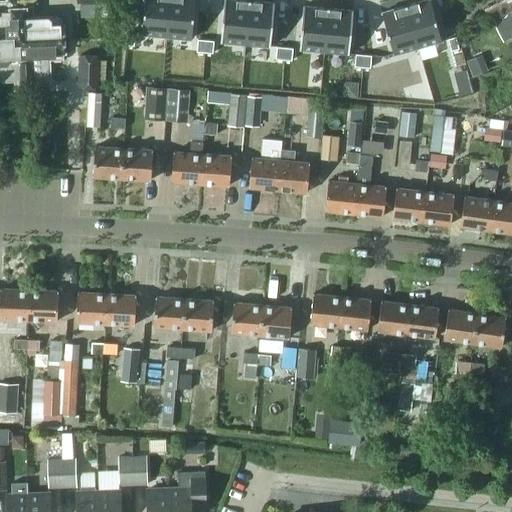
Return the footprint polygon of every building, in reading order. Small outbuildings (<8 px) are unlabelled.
[(33,26),(32,17),(34,17),(33,0),(21,1),(21,8),(22,28),(23,28),(23,42),(65,40),(65,25),(33,26)] [(145,0),(143,34),(168,36),(170,0),(145,0)] [(170,0),(168,36),(193,38),(195,0),(170,0)] [(225,0),(222,41),(247,42),(250,0),(225,0)] [(256,0),(250,0),(247,42),(272,44),(275,1),(256,0)] [(431,0),(426,0),(407,6),(419,47),(443,40),(431,0)] [(511,10),(511,0),(501,0),(485,9),(492,21),(511,10)] [(22,28),(21,8),(21,1),(0,1),(0,45),(21,45),(22,42),(23,42),(23,28),(22,28)] [(304,6),(301,49),(325,51),(329,8),(304,6)] [(407,6),(383,12),(395,54),(419,47),(407,6)] [(329,8),(325,51),(350,53),(354,10),(329,8)] [(511,13),(495,22),(504,42),(511,37),(511,13)] [(128,31),(127,44),(135,44),(136,32),(128,31)] [(457,36),(449,38),(452,50),(460,48),(457,36)] [(199,38),(198,51),(206,51),(207,39),(199,38)] [(207,39),(206,51),(215,52),(216,39),(207,39)] [(35,75),(35,83),(51,83),(50,59),(63,59),(63,53),(66,53),(65,40),(23,42),(22,42),(21,45),(19,48),(20,65),(19,64),(19,68),(24,68),(24,75),(35,75)] [(21,45),(0,45),(0,64),(2,64),(3,80),(16,79),(17,93),(36,93),(35,83),(35,75),(24,75),(24,68),(19,68),(19,64),(20,65),(19,48),(21,45)] [(278,46),(277,58),(285,59),(286,46),(278,46)] [(286,46),(285,59),(294,59),(295,47),(286,46)] [(357,54),(356,66),(364,67),(365,54),(357,54)] [(365,54),(364,67),(372,67),(373,55),(365,54)] [(78,87),(100,87),(100,55),(79,55),(78,87)] [(145,119),(166,120),(168,88),(147,87),(145,119)] [(190,90),(169,88),(167,120),(188,122),(190,90)] [(102,93),(89,92),(87,127),(100,127),(102,93)] [(247,95),(231,94),(228,125),(244,127),(247,95)] [(245,125),(259,127),(262,97),(248,96),(245,125)] [(306,136),(322,138),(325,105),(309,104),(306,136)] [(421,135),(432,135),(433,115),(423,114),(423,113),(400,111),(399,123),(422,124),(421,135)] [(430,151),(440,152),(445,115),(435,114),(430,151)] [(126,117),(113,117),(113,128),(126,129),(126,117)] [(348,145),(361,146),(363,122),(350,121),(348,145)] [(375,132),(388,133),(389,122),(377,121),(375,132)] [(205,134),(217,135),(218,124),(206,123),(205,134)] [(511,130),(507,130),(504,129),(503,142),(502,145),(511,146),(511,130)] [(502,145),(504,132),(486,130),(484,143),(502,145)] [(341,157),(341,134),(325,133),(325,157),(341,157)] [(281,160),(283,140),(263,138),(261,158),(253,157),(250,188),(279,191),(282,160),(281,160)] [(203,154),(204,141),(192,140),(191,153),(174,152),(172,181),(201,183),(203,154)] [(123,178),(125,148),(96,146),(94,176),(123,178)] [(125,148),(123,178),(153,180),(155,150),(125,148)] [(360,153),(348,152),(346,162),(359,164),(360,153)] [(203,154),(201,183),(231,186),(233,156),(203,154)] [(447,155),(431,154),(429,166),(445,168),(447,155)] [(384,217),(387,186),(370,185),(373,156),(361,155),(358,183),(355,214),(384,217)] [(282,160),(279,191),(308,193),(311,163),(282,160)] [(429,161),(416,160),(415,170),(428,172),(429,161)] [(484,179),(497,181),(498,170),(486,168),(484,179)] [(355,214),(358,183),(329,181),(326,211),(355,214)] [(423,222),(427,191),(398,188),(394,218),(423,222)] [(427,191),(423,222),(451,225),(455,195),(427,191)] [(490,230),(494,200),(465,196),(461,226),(490,230)] [(511,202),(494,200),(490,230),(511,233),(511,202)] [(0,318),(28,320),(30,290),(1,289),(0,306),(0,318)] [(30,290),(28,320),(57,321),(59,291),(30,290)] [(106,323),(108,293),(78,292),(77,322),(106,323)] [(108,293),(106,323),(135,325),(137,295),(108,293)] [(340,327),(343,297),(314,294),(311,324),(340,327)] [(184,329),(186,299),(156,296),(154,326),(184,329)] [(343,297),(340,327),(369,330),(372,300),(343,297)] [(186,299),(184,329),(212,331),(214,301),(186,299)] [(406,334),(410,304),(381,301),(377,331),(406,334)] [(261,335),(263,305),(234,302),(232,332),(261,335)] [(410,304),(406,334),(435,337),(439,308),(410,304)] [(263,305),(261,335),(290,337),(292,307),(263,305)] [(473,343),(477,313),(449,309),(444,339),(473,343)] [(477,313),(473,343),(502,347),(506,317),(477,313)] [(27,349),(28,339),(15,338),(14,349),(27,349)] [(28,339),(27,349),(40,350),(40,340),(28,339)] [(104,353),(105,343),(92,342),(92,352),(104,353)] [(65,357),(78,358),(79,344),(66,343),(65,357)] [(105,343),(104,353),(117,354),(118,343),(105,343)] [(336,357),(337,346),(324,344),(323,355),(336,357)] [(337,346),(336,357),(348,358),(349,347),(337,346)] [(140,349),(124,347),(121,379),(137,381),(140,349)] [(181,359),(182,348),(169,347),(168,358),(181,359)] [(295,368),(297,348),(284,347),(283,367),(295,368)] [(182,348),(181,359),(195,360),(195,349),(182,348)] [(314,378),(317,349),(299,348),(297,376),(314,378)] [(403,364),(404,353),(391,352),(390,362),(403,364)] [(245,362),(258,363),(258,354),(246,353),(245,362)] [(404,353),(403,364),(416,366),(417,355),(404,353)] [(263,366),(270,367),(271,355),(258,354),(258,363),(258,366),(263,366)] [(62,414),(76,414),(78,358),(65,357),(65,360),(62,414)] [(93,357),(83,357),(83,367),(92,367),(93,357)] [(178,360),(167,359),(162,425),(173,426),(178,360)] [(62,414),(65,360),(49,360),(49,380),(45,380),(44,402),(32,402),(31,425),(62,426),(62,424),(62,414)] [(469,373),(470,362),(458,360),(456,371),(469,373)] [(258,366),(258,363),(245,362),(244,377),(257,378),(258,366)] [(470,362),(469,373),(482,375),(484,363),(470,362)] [(416,366),(403,364),(402,378),(417,380),(418,366),(416,366)] [(191,389),(192,376),(180,375),(179,388),(191,389)] [(411,411),(415,384),(402,382),(399,409),(411,411)] [(434,384),(433,384),(426,383),(422,382),(420,401),(432,402),(434,384)] [(19,384),(0,383),(0,411),(17,412),(19,384)] [(62,424),(97,425),(97,415),(76,414),(62,414),(62,424)] [(362,423),(332,419),(329,440),(360,443),(362,423)] [(328,438),(329,428),(316,427),(315,437),(328,438)] [(0,443),(9,444),(9,428),(0,428),(0,443)] [(62,459),(64,487),(78,487),(77,458),(74,458),(73,433),(62,433),(62,459)] [(12,442),(17,447),(24,447),(24,435),(12,435),(12,442)] [(133,456),(133,485),(147,484),(147,455),(133,456)] [(119,485),(133,485),(133,456),(119,456),(119,485)] [(49,488),(64,487),(62,459),(48,459),(49,488)] [(82,470),(82,483),(95,484),(95,471),(82,470)] [(170,511),(192,511),(192,501),(206,500),(205,472),(179,473),(180,489),(169,489),(170,511)] [(148,511),(170,511),(169,489),(147,490),(148,511)] [(99,492),(99,511),(121,511),(121,491),(99,492)] [(77,511),(99,511),(99,492),(77,493),(77,511)] [(29,511),(51,511),(51,494),(29,495),(29,511)] [(7,511),(29,511),(29,495),(7,495),(7,511)]
